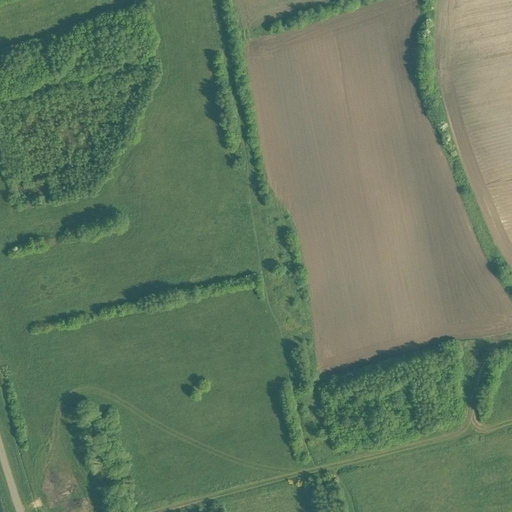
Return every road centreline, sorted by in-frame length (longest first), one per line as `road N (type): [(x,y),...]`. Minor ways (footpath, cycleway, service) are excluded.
road 1 (track): [(511,423),(328,470)]
road 2 (track): [(310,471),(169,511)]
